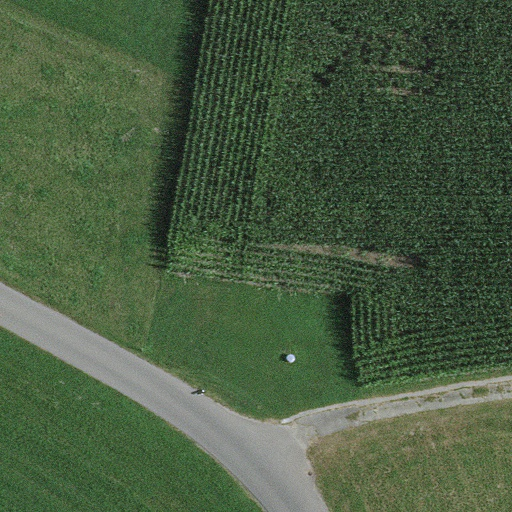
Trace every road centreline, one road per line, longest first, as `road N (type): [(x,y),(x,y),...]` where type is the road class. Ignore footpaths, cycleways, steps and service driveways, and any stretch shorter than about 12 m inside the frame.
road 1 (residential): [(303,511),(289,488),(216,425),(0,308)]
road 2 (track): [(511,393),(339,420),(261,464)]
